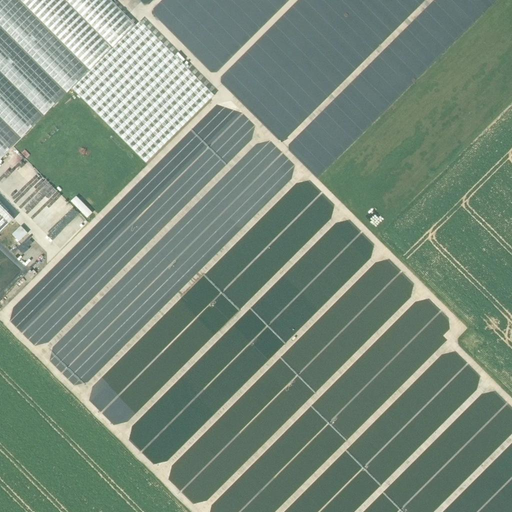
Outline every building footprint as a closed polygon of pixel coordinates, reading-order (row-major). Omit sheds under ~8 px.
[(0,0),(0,233),(14,220),(0,205),(0,159),(72,89),(146,163),(215,96),(141,21),(136,26),(110,0),(0,0)] [(35,214),(57,190),(38,172),(15,195),(35,214)] [(347,200),(355,192),(344,182),(336,191),(347,200)] [(88,218),(94,213),(78,195),(71,201),(88,218)] [(313,202),(323,212),(327,209),(331,213),(334,209),(320,195),(313,202)] [(333,226),(338,226),(339,254),(344,254),(348,258),(348,267),(349,269),(355,269),(357,271),(372,256),(372,245),(349,221),(339,221),(333,226)] [(22,225),(13,234),(20,242),(29,233),(22,225)] [(411,296),(411,285),(388,261),(378,261),(370,268),(371,273),(371,274),(372,282),(370,284),(371,286),(372,294),(377,294),(369,302),(376,309),(376,314),(373,317),(376,317),(382,324),(388,318),(382,318),(382,312),(390,312),(392,314),(411,296)] [(303,270),(294,284),(303,290),(305,288),(308,288),(306,291),(318,291),(318,296),(320,296),(320,291),(316,288),(320,283),(320,274),(315,274),(318,269),(318,264),(311,264),(310,274),(304,270),(303,270)] [(430,357),(447,340),(442,336),(448,330),(418,299),(407,310),(410,313),(400,323),(427,349),(424,352),(430,357)]
